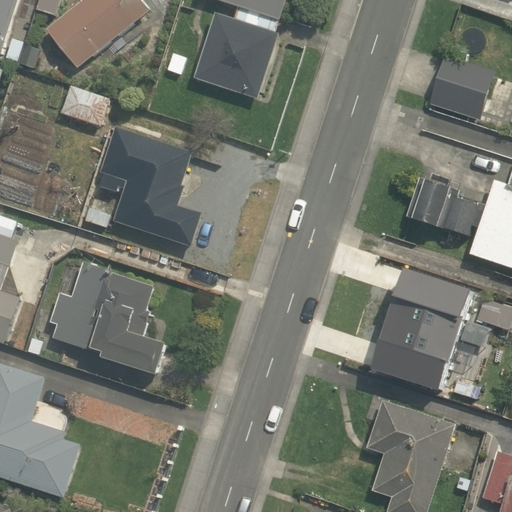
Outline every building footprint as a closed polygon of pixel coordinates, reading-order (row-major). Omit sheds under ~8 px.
[(0,0),(0,58),(2,59),(22,0),(0,0)] [(57,16),(61,0),(40,0),(37,9),(57,16)] [(80,70),(154,14),(143,0),(82,0),(85,4),(50,30),(80,70)] [(210,0),(240,9),(236,19),(217,14),(196,83),(263,103),(283,35),(277,33),(287,0),(210,0)] [(182,77),(188,59),(175,54),(169,73),(182,77)] [(500,73),(446,55),(430,105),(484,123),(500,73)] [(53,76),(56,66),(40,60),(36,70),(53,76)] [(64,116),(103,129),(112,101),(74,89),(64,116)] [(166,115),(172,95),(161,92),(155,111),(166,115)] [(117,224),(195,249),(206,216),(182,208),(188,189),(185,187),(195,156),(119,131),(101,189),(126,197),(117,224)] [(451,189),(453,182),(436,177),(434,184),(420,180),(409,218),(473,237),(475,228),(482,230),(473,256),(511,269),(511,186),(498,182),(490,207),(459,198),(461,191),(451,189)] [(57,341),(162,375),(171,346),(147,339),(155,314),(148,312),(156,288),(87,266),(76,300),(63,296),(54,325),(62,327),(57,341)] [(0,340),(8,343),(23,299),(0,291),(0,340)] [(481,320),(511,331),(511,310),(489,301),(481,320)] [(406,370),(453,386),(475,318),(428,303),(406,370)] [(0,478),(67,502),(86,448),(66,441),(68,436),(33,423),(47,381),(0,364),(0,478)] [(470,398),(473,388),(459,384),(456,394),(470,398)] [(390,511),(431,511),(459,427),(385,403),(370,450),(388,456),(376,493),(395,499),(390,511)] [(506,506),(504,511),(511,511),(511,457),(500,454),(486,500),(506,506)] [(469,492),(472,482),(462,479),(459,489),(469,492)]
